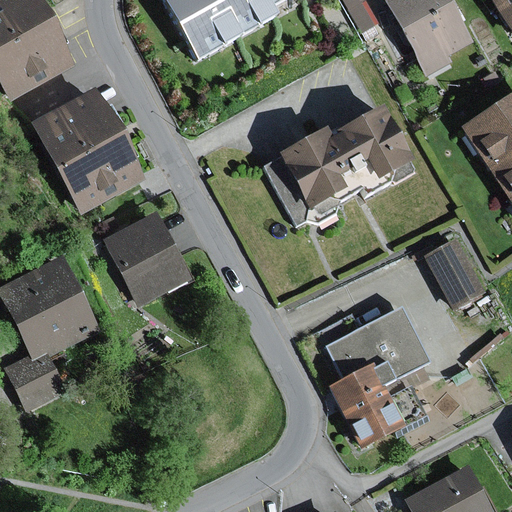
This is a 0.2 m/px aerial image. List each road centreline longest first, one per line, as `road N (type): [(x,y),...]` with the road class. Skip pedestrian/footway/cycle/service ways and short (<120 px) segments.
road 1 (residential): [(185,511),(296,447),(300,394),(105,29),(101,0)]
road 2 (residential): [(160,511),(0,479)]
